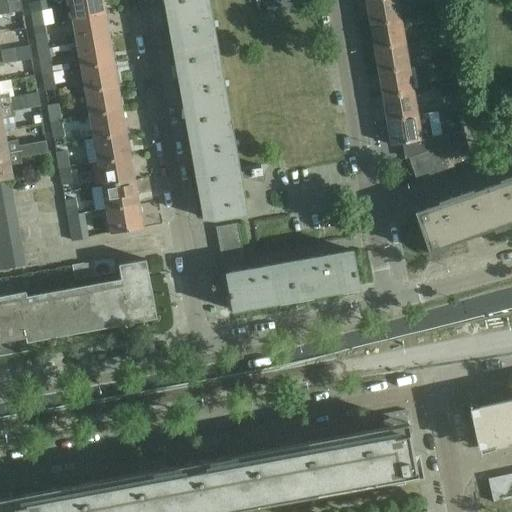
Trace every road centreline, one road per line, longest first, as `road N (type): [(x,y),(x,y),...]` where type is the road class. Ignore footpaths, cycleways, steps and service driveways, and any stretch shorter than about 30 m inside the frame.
road 1 (residential): [(0,463),(427,379)]
road 2 (secondary): [(0,422),(389,352)]
road 3 (residential): [(206,347),(143,0)]
road 4 (residential): [(379,214),(341,0)]
road 5 (residential): [(206,347),(0,385)]
road 6 (residential): [(399,308),(206,347)]
road 7 (residential): [(379,214),(511,169)]
road 8 (secondary): [(511,317),(389,352)]
road 9 (secondary): [(389,352),(511,335)]
